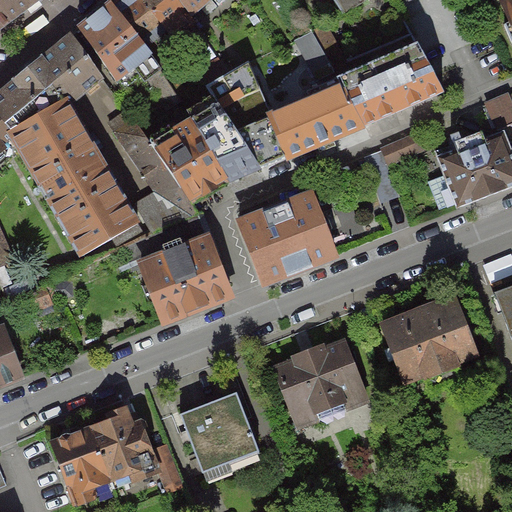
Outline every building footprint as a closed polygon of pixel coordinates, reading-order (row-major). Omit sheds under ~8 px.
[(0,0),(0,30),(39,0),(0,0)] [(174,38),(144,0),(120,0),(112,7),(154,61),(160,56),(156,51),(174,38)] [(192,18),(178,0),(144,0),(174,38),(195,22),(192,18)] [(178,0),(192,18),(212,0),(215,0),(220,6),(227,0),(178,0)] [(301,40),(314,34),(291,0),(283,0),(278,4),(301,40)] [(370,0),(333,0),(344,16),(370,0)] [(511,25),(505,27),(510,38),(511,42),(511,0),(503,5),(511,25)] [(154,61),(112,7),(81,31),(118,83),(135,69),(146,84),(150,80),(162,71),(154,61)] [(195,22),(174,38),(185,55),(207,39),(195,22)] [(301,40),(297,41),(319,80),(336,72),(314,34),(301,40)] [(104,79),(74,37),(57,51),(0,97),(0,120),(11,136),(67,103),(69,108),(89,91),(104,79)] [(340,83),(363,127),(444,91),(436,75),(419,48),(340,83)] [(160,56),(154,61),(162,71),(181,103),(189,98),(166,60),(164,62),(160,56)] [(199,73),(208,89),(231,76),(220,61),(199,73)] [(248,65),(231,76),(208,89),(212,95),(262,170),(286,160),(269,121),(271,120),(248,65)] [(169,110),(181,103),(162,71),(150,80),(169,110)] [(269,121),(286,160),(363,127),(340,83),(337,84),(340,90),(320,99),(316,90),(294,100),(298,108),(271,120),(269,121)] [(193,122),(230,184),(262,170),(212,95),(207,98),(214,109),(193,122)] [(511,97),(488,108),(498,133),(511,126),(511,97)] [(69,108),(67,103),(11,136),(13,138),(83,257),(139,225),(69,108)] [(11,136),(0,120),(0,154),(6,150),(2,146),(13,138),(11,136)] [(170,209),(188,197),(152,146),(135,121),(117,134),(166,203),(170,209)] [(188,197),(194,205),(216,192),(230,184),(193,122),(152,146),(188,197)] [(511,154),(504,134),(440,160),(446,177),(430,183),(441,210),(457,204),(459,208),(511,187),(511,154)] [(418,137),(382,152),(388,163),(423,150),(418,137)] [(337,176),(321,183),(325,193),(341,186),(337,176)] [(241,223),(265,283),(336,256),(312,194),(241,223)] [(200,214),(194,205),(188,197),(170,209),(166,203),(150,211),(161,234),(171,229),(200,214)] [(209,236),(200,214),(171,229),(179,248),(209,236)] [(0,234),(0,266),(11,261),(0,234)] [(141,263),(165,323),(231,296),(209,236),(179,248),(141,263)] [(20,287),(5,293),(9,303),(43,288),(49,286),(49,287),(78,274),(68,253),(36,267),(37,269),(16,278),(20,287)] [(0,306),(9,303),(5,293),(2,284),(0,284),(0,306)] [(9,303),(0,306),(0,310),(4,321),(49,303),(43,288),(9,303)] [(511,289),(495,295),(511,337),(511,289)] [(383,327),(385,328),(405,380),(405,382),(407,383),(408,381),(424,375),(431,393),(462,380),(455,363),(473,355),(475,356),(477,353),(474,352),(454,302),(455,299),(452,298),(451,300),(386,326),(384,325),(383,327)] [(0,330),(0,386),(22,378),(3,330),(0,330)] [(296,361),(275,370),(292,413),(312,405),(315,413),(342,402),(339,395),(360,386),(342,343),(324,351),(322,348),(296,359),(296,361)] [(237,395),(181,416),(204,475),(260,453),(237,395)] [(112,421),(92,429),(115,490),(160,472),(141,423),(133,426),(127,410),(110,417),(112,421)] [(92,429),(53,444),(78,506),(97,499),(97,497),(115,490),(92,429)]
